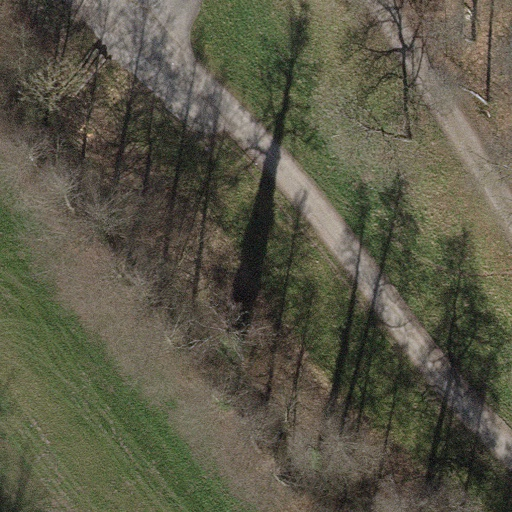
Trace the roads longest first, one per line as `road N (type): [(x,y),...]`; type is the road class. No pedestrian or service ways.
road 1 (track): [(185,74),(364,267),(511,446)]
road 2 (track): [(511,193),(384,0)]
